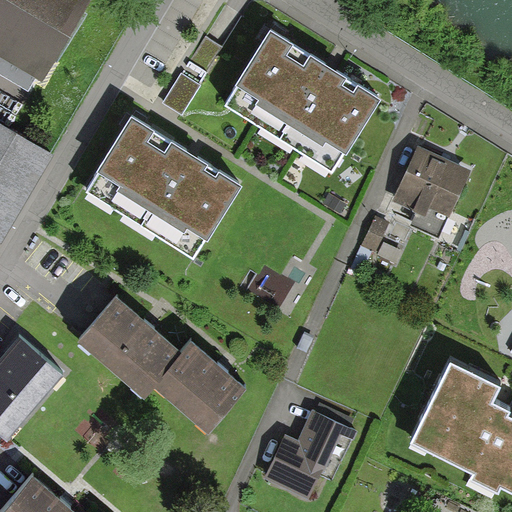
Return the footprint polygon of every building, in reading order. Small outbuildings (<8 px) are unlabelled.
[(0,0),(0,47),(48,77),(94,0),(0,0)] [(379,94),(268,22),(220,96),(331,168),(379,94)] [(183,73),(164,101),(182,113),(200,85),(183,73)] [(239,176),(129,107),(82,181),(192,250),(239,176)] [(0,112),(0,245),(59,148),(0,112)] [(420,142),(394,201),(416,211),(410,225),(443,240),(453,218),(454,218),(477,167),(420,142)] [(379,248),(392,221),(380,215),(366,242),(379,248)] [(145,400),(155,389),(186,354),(117,293),(76,340),(145,400)] [(25,337),(0,362),(0,426),(7,433),(65,374),(25,337)] [(194,345),(186,354),(155,389),(206,434),(245,390),(194,345)] [(458,385),(444,379),(424,421),(439,428),(430,449),(474,470),(477,463),(503,475),(500,482),(511,487),(511,410),(493,402),(501,384),(466,368),(458,385)] [(300,436),(298,440),(285,434),(264,478),(310,500),(322,474),(332,479),(352,438),(354,438),(358,431),(352,427),(356,420),(320,402),(315,411),(313,410),(300,436)] [(0,511),(78,511),(34,472),(0,509),(0,511)]
